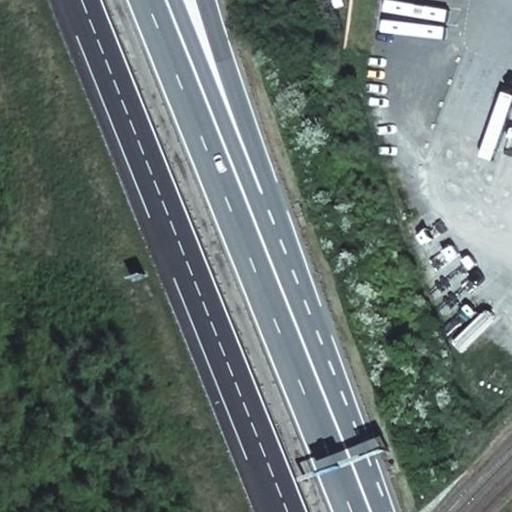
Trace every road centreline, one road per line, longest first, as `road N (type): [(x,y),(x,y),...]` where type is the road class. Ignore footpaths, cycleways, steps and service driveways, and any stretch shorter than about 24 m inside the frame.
road 1 (motorway): [(85,0),(291,511)]
road 2 (motorway): [(263,270),(148,0)]
road 3 (motorway): [(263,270),(273,192),(206,0)]
road 4 (unknown): [(479,10),(433,77),(428,143),(447,190),(511,240)]
road 5 (motorway): [(362,511),(263,270)]
